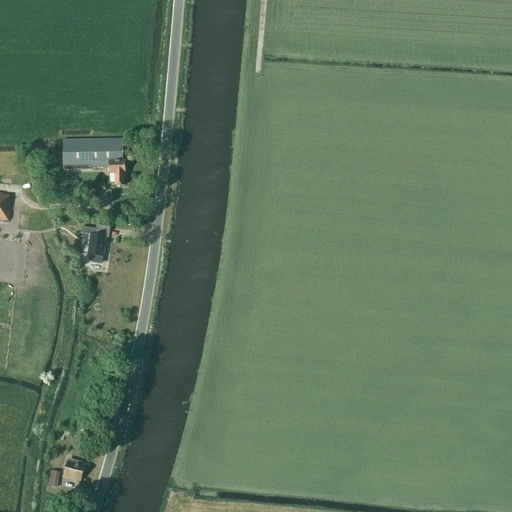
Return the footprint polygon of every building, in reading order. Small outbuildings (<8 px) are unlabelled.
[(122,161),(123,139),(63,141),(63,166),(92,165),(92,169),(109,169),(109,174),(115,174),(115,186),(124,186),(124,174),(125,174),(125,161),(122,161)] [(85,201),(96,201),(96,190),(85,190),(85,201)] [(2,194),(0,194),(0,220),(8,221),(10,196),(2,195),(2,194)] [(103,256),(105,238),(108,238),(110,227),(96,225),(96,229),(81,227),(81,234),(91,235),(88,257),(88,258),(89,261),(90,262),(93,263),(101,264),(102,256),(103,256)] [(71,461),(68,460),(63,477),(80,481),(85,465),(82,465),(83,463),(71,459),(71,461)] [(59,472),(50,470),(47,490),(56,492),(59,472)]
